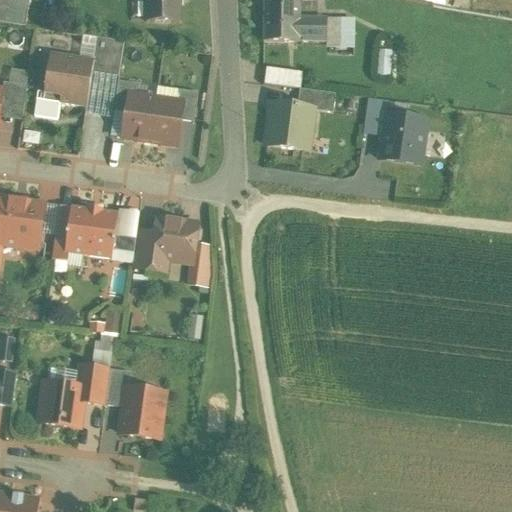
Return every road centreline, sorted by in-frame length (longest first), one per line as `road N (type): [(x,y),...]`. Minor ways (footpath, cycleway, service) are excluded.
road 1 (track): [(255,216),(247,251),(254,305),(298,511)]
road 2 (track): [(511,229),(321,204),(276,203),(255,216)]
road 3 (residential): [(228,190),(0,163)]
road 4 (residential): [(222,0),(228,190)]
